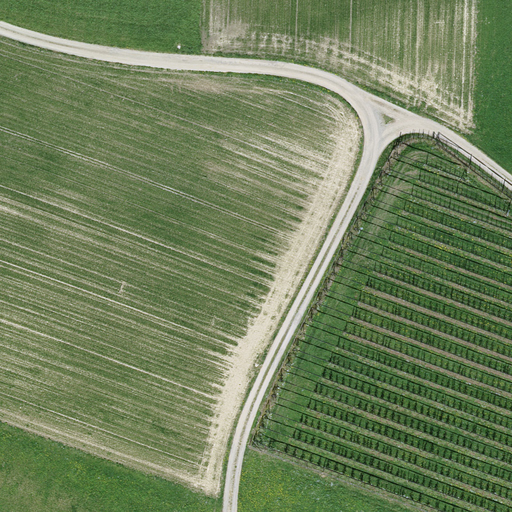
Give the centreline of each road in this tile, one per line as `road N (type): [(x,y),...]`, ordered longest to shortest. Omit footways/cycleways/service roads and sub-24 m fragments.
road 1 (track): [(511,185),(389,110),(251,397),(235,511)]
road 2 (track): [(389,110),(308,71),(104,60),(0,32)]
